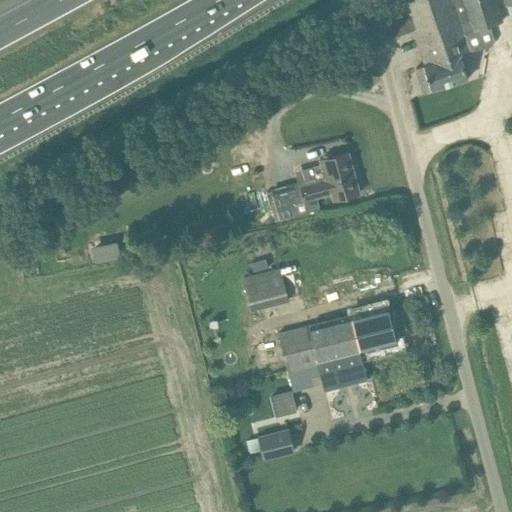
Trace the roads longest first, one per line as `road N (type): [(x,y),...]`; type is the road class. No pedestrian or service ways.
road 1 (unclassified): [(502,511),(368,7)]
road 2 (motorway): [(0,118),(220,0)]
road 3 (unknown): [(511,45),(494,70),(511,202)]
